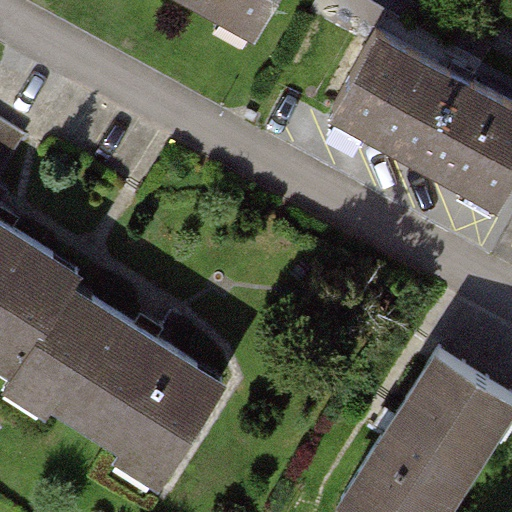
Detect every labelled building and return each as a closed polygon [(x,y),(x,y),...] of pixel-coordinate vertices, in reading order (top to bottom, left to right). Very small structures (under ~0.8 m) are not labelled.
[(209,0),(255,25),(268,0),(209,0)] [(511,100),(378,27),(335,107),(501,196),(511,175),(511,100)] [(0,169),(23,133),(0,118),(0,342),(21,356),(70,280),(79,265),(0,214),(0,169)] [(70,280),(14,369),(169,466),(225,376),(70,280)] [(369,511),(436,511),(511,393),(438,346),(343,496),(369,511)]
